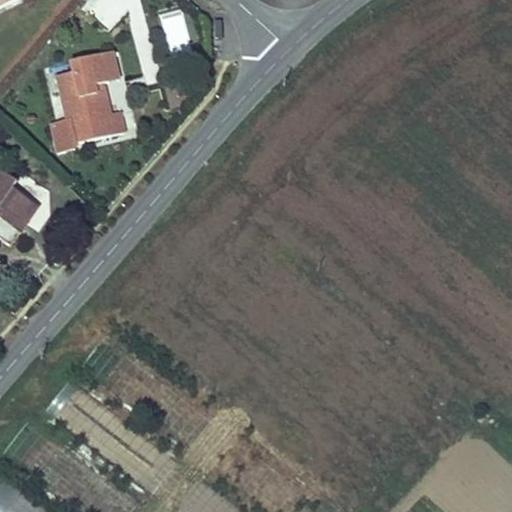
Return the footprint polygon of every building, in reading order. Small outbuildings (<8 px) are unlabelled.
[(158,18),(170,60),(194,53),(182,11),(158,18)] [(101,51),(106,76),(120,72),(114,47),(101,51)] [(65,118),(70,140),(75,139),(125,127),(121,110),(109,112),(101,77),(106,76),(101,51),(68,58),(70,70),(55,73),(65,118)] [(75,139),(70,140),(65,118),(48,122),(55,151),(76,146),(75,139)] [(16,177),(0,166),(0,216),(21,231),(39,204),(11,185),(16,177)] [(44,417),(137,482),(161,448),(68,383),(44,417)] [(0,511),(43,511),(0,486),(0,511)]
